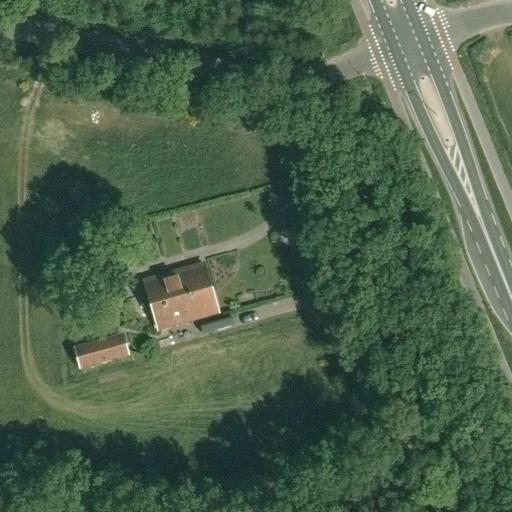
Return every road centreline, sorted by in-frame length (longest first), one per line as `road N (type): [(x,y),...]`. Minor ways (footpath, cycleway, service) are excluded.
road 1 (unclassified): [(0,27),(301,86),(396,51)]
road 2 (secondary): [(487,241),(465,146),(422,38)]
road 3 (secondary): [(396,51),(487,241)]
